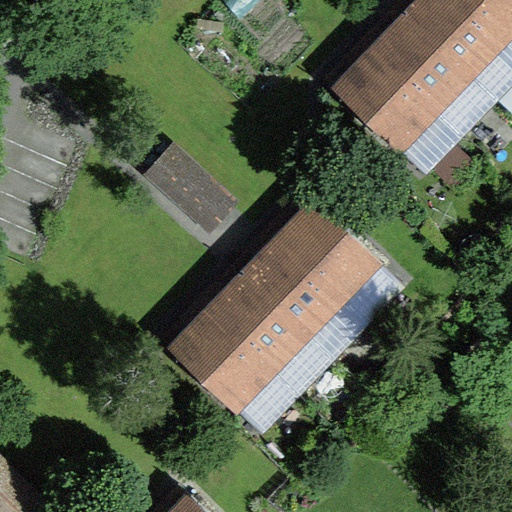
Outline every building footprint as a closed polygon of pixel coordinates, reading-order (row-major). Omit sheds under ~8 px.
[(511,43),(466,0),(401,0),(398,4),(495,96),(511,77),(511,43)] [(511,0),(466,0),(511,43),(511,0)] [(398,4),(363,40),(460,132),(495,96),(398,4)] [(363,40),(328,77),(400,146),(403,143),(427,166),(460,132),(363,40)] [(461,184),(480,158),(455,139),(435,166),(461,184)] [(212,226),(233,202),(171,146),(150,170),(212,226)] [(270,227),(366,319),(398,286),(374,263),(378,259),(306,190),(270,227)] [(235,263),(331,355),(366,319),(270,227),(235,263)] [(200,298),(296,391),(331,355),(235,263),(200,298)] [(239,402),(263,425),(296,391),(200,298),(164,336),(236,405),(239,402)] [(52,511),(0,461),(0,506),(6,511),(52,511)] [(153,511),(208,511),(180,484),(153,511)]
